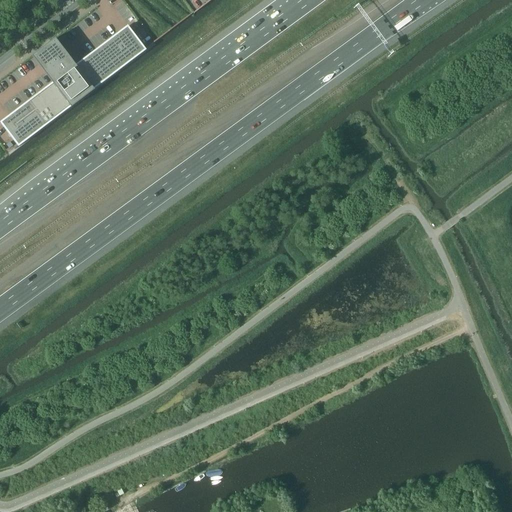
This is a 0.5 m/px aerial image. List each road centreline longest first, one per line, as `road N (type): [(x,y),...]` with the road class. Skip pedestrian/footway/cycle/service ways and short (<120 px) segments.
road 1 (motorway): [(0,309),(423,0)]
road 2 (motorway): [(308,0),(0,225)]
road 3 (track): [(469,326),(132,498)]
